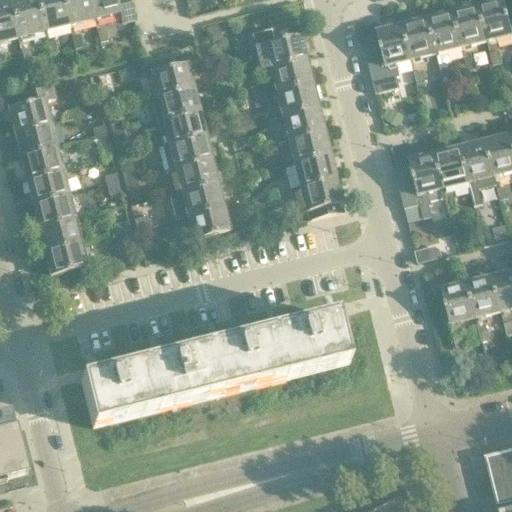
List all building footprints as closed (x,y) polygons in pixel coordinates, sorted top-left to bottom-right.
[(34,0),(14,0),(8,2),(18,41),(43,35),(34,0)] [(60,0),(34,0),(43,35),(68,29),(60,0)] [(87,0),(60,0),(68,29),(93,22),(87,0)] [(87,0),(93,22),(119,16),(121,26),(134,23),(127,0),(87,0)] [(8,2),(0,3),(0,45),(18,41),(8,2)] [(504,3),(478,9),(487,45),(511,38),(511,14),(507,16),(504,3)] [(478,9),(453,16),(462,51),(487,45),(478,9)] [(453,16),(428,22),(436,58),(462,51),(453,16)] [(428,22),(402,28),(411,64),(436,58),(428,22)] [(376,35),(378,42),(363,45),(376,97),(391,93),(388,81),(397,79),(397,80),(400,79),(397,67),(411,64),(402,28),(376,35)] [(104,31),(96,33),(99,45),(107,43),(104,31)] [(270,33),(269,33),(251,38),(260,74),(269,72),(305,62),(299,38),(273,45),(270,33)] [(79,37),(71,40),(74,52),(82,50),(79,37)] [(54,44),(46,46),(49,58),(57,56),(54,44)] [(29,50),(21,52),(24,64),(32,62),(29,50)] [(501,65),(498,53),(490,55),(495,77),(501,75),(499,66),(501,65)] [(170,59),(149,65),(152,75),(172,70),(170,59)] [(464,62),(467,74),(475,72),(472,60),(464,62)] [(305,62),(269,72),(275,95),(311,86),(305,62)] [(192,90),(186,66),(172,70),(152,75),(150,76),(156,99),(192,90)] [(439,68),(442,80),(451,78),(448,66),(439,68)] [(413,74),(417,87),(426,84),(423,72),(413,74)] [(112,85),(100,88),(103,98),(115,95),(112,85)] [(311,86),(275,95),(281,119),(317,110),(311,86)] [(250,91),(253,101),(265,98),(263,88),(250,91)] [(83,92),(85,102),(97,99),(95,89),(83,92)] [(15,99),(18,109),(7,111),(13,134),(49,125),(44,105),(55,103),(52,90),(15,99)] [(192,90),(156,99),(151,100),(156,125),(199,114),(192,90)] [(265,98),(253,101),(255,110),(267,107),(265,98)] [(317,110),(281,119),(287,143),(288,142),(323,134),(317,110)] [(204,138),(199,114),(156,125),(162,148),(204,138)] [(122,124),(110,127),(112,136),(124,133),(122,124)] [(49,125),(13,134),(19,159),(55,150),(49,125)] [(104,128),(93,131),(95,140),(107,137),(104,128)] [(124,133),(112,136),(115,146),(127,143),(124,133)] [(323,134),(288,142),(287,143),(293,167),(329,158),(323,134)] [(262,139),(265,148),(277,145),(275,136),(262,139)] [(107,137),(95,140),(97,151),(109,148),(107,137)] [(210,162),(204,138),(162,148),(158,149),(163,173),(174,171),(210,162)] [(511,143),(511,138),(485,145),(494,180),(511,175),(511,143)] [(277,145),(265,148),(267,158),(279,155),(277,145)] [(485,145),(460,151),(469,187),(494,180),(485,145)] [(55,150),(19,159),(25,182),(61,173),(55,150)] [(469,187),(460,151),(435,157),(446,201),(449,216),(458,214),(455,202),(458,202),(455,190),(469,187)] [(446,201),(435,157),(409,164),(410,168),(394,172),(404,212),(420,209),(424,222),(432,220),(429,209),(432,209),(431,205),(446,201)] [(329,158),(293,167),(299,190),(335,181),(329,158)] [(216,185),(210,162),(174,171),(180,194),(216,185)] [(134,170),(122,173),(124,183),(136,180),(134,170)] [(61,173),(25,182),(31,206),(67,197),(61,173)] [(116,176),(104,179),(107,188),(118,185),(116,176)] [(136,180),(124,183),(126,192),(138,189),(136,180)] [(335,181),(299,190),(305,215),(307,215),(309,224),(342,216),(340,207),(341,206),(335,181)] [(274,186),(276,196),(289,193),(286,183),(274,186)] [(118,185),(107,188),(109,198),(121,195),(118,185)] [(216,185),(180,194),(186,218),(222,209),(216,185)] [(497,191),(500,203),(508,201),(505,189),(497,191)] [(289,193),(276,196),(279,205),(291,202),(289,193)] [(472,197),(475,209),(483,207),(480,195),(472,197)] [(67,197),(31,206),(37,230),(73,221),(67,197)] [(222,209),(186,218),(193,244),(229,235),(222,209)] [(420,209),(404,212),(408,226),(424,222),(420,209)] [(146,218),(134,221),(136,231),(148,228),(146,218)] [(73,221),(37,230),(43,254),(79,245),(73,221)] [(128,223),(116,225),(118,235),(130,232),(128,223)] [(148,228),(136,231),(138,240),(150,237),(148,228)] [(130,232),(118,235),(121,245),(132,242),(130,232)] [(79,245),(43,254),(49,280),(86,270),(79,245)] [(437,249),(417,254),(419,264),(439,259),(437,249)] [(511,274),(493,280),(502,315),(511,312),(511,274)] [(502,315),(493,280),(467,286),(476,322),(482,345),(490,343),(487,328),(485,328),(484,324),(486,323),(485,319),(502,315)] [(476,322),(467,286),(441,293),(450,328),(456,351),(465,349),(462,338),(464,337),(461,325),(476,322)] [(336,319),(272,335),(284,384),(348,367),(336,319)] [(272,335),(208,351),(220,400),(284,384),(272,335)] [(208,351),(144,367),(156,416),(220,400),(208,351)] [(144,367),(80,383),(92,432),(156,416),(144,367)] [(3,487),(28,481),(17,437),(15,437),(6,402),(0,403),(0,485),(2,485),(3,487)] [(511,454),(487,461),(498,508),(511,504),(511,454)]
